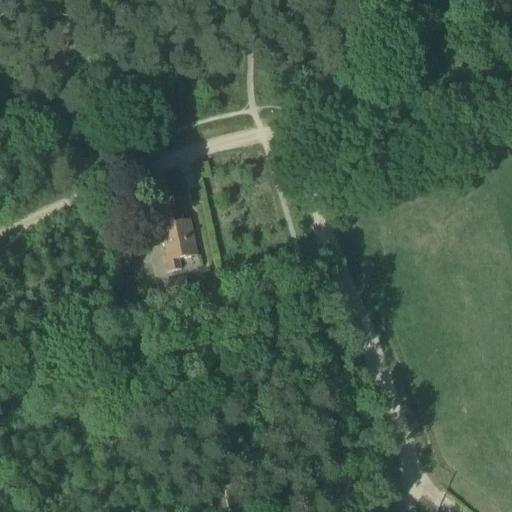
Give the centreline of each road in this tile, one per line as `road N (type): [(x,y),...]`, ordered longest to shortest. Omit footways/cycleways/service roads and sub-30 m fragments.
road 1 (track): [(283,126),(409,471),(400,511)]
road 2 (track): [(0,235),(156,162),(259,130)]
road 3 (residential): [(259,130),(379,107),(511,98)]
